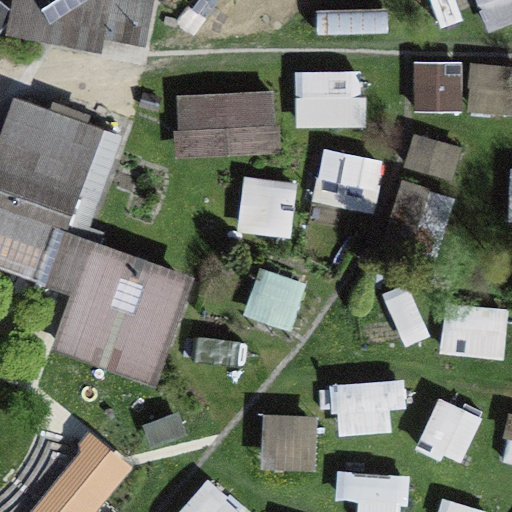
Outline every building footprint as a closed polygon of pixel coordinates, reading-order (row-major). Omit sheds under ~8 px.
[(143,0),(19,0),(17,15),(65,24),(63,35),(83,39),(85,28),(136,38),(143,0)] [(222,0),(223,10),(281,4),(280,0),(222,0)] [(511,0),(490,0),(495,19),(511,15),(511,0)] [(424,98),(471,100),(472,51),(425,49),(424,98)] [(304,114),(371,115),(372,59),(305,58),(304,114)] [(269,92),(179,96),(181,126),(271,122),(269,92)] [(0,259),(77,287),(57,342),(151,377),(184,282),(57,236),(97,128),(19,100),(0,149),(0,259)] [(415,155),(462,167),(470,135),(423,123),(415,155)] [(329,137),(322,193),(384,202),(392,146),(329,137)] [(302,227),(306,170),(253,166),(250,223),(302,227)] [(445,239),(464,186),(413,168),(394,221),(445,239)] [(256,307),(304,319),(316,271),(268,259),(256,307)] [(511,301),(453,298),(451,343),(511,346),(511,301)] [(407,369),(343,374),(347,424),(411,419),(407,369)] [(445,390),(432,437),(473,449),(487,402),(445,390)] [(275,403),(274,458),(327,458),(328,404),(275,403)] [(90,443),(32,511),(82,511),(119,467),(90,443)] [(356,511),(364,511),(414,511),(417,463),(358,461),(356,511)] [(262,511),(266,509),(219,467),(178,511),(262,511)]
